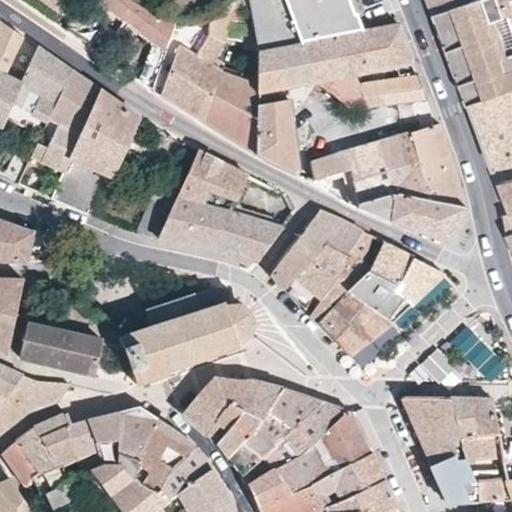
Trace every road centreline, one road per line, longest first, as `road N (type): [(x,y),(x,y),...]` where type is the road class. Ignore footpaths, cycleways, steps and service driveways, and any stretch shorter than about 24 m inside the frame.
road 1 (residential): [(0,2),(200,135),(314,193)]
road 2 (residential): [(0,197),(147,255),(251,278)]
road 3 (residential): [(504,285),(362,387)]
road 4 (residential): [(362,387),(251,278)]
road 5 (residential): [(314,193),(440,254)]
road 6 (residential): [(362,387),(419,511)]
